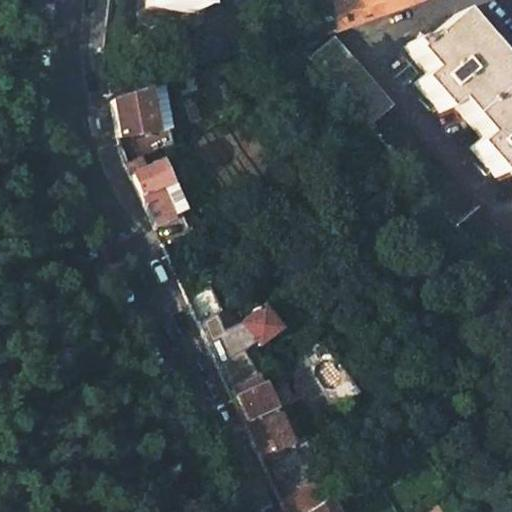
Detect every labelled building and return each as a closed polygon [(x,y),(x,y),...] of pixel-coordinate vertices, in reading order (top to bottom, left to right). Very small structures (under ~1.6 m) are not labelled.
[(146,0),(146,8),(193,13),(194,0),(146,0)] [(204,0),(194,0),(193,13),(203,14),(204,0)] [(347,0),(335,5),(338,31),(424,0),(347,0)] [(409,53),(408,54),(424,73),(414,82),(440,113),(450,103),(480,137),(469,146),(495,177),(506,168),(511,174),(511,90),(475,47),(480,43),(455,14),(435,32),(431,27),(422,34),(426,39),(415,48),(409,53)] [(334,37),(309,59),(370,130),(375,126),(372,123),(389,108),(392,105),(334,37)] [(169,57),(168,74),(186,76),(187,58),(169,57)] [(190,76),(175,80),(181,96),(196,91),(190,76)] [(169,146),(157,87),(109,102),(116,139),(118,152),(123,165),(138,158),(169,146)] [(375,126),(370,130),(511,294),(511,250),(389,108),(372,123),(375,126)] [(144,170),(138,158),(123,165),(129,178),(144,170)] [(144,170),(129,178),(152,228),(171,220),(182,215),(177,205),(167,183),(158,163),(144,170)] [(259,307),(237,324),(255,347),(277,330),(259,307)] [(210,312),(196,325),(206,348),(221,335),(210,312)] [(239,352),(216,369),(225,388),(230,400),(243,389),(256,377),(239,352)] [(243,389),(230,400),(241,422),(272,409),(261,386),(271,382),(264,369),(256,377),(243,389)] [(272,409),(241,422),(258,458),(278,446),(288,440),(272,409)] [(312,510),(309,511),(331,511),(325,499),(311,508),(312,510)]
